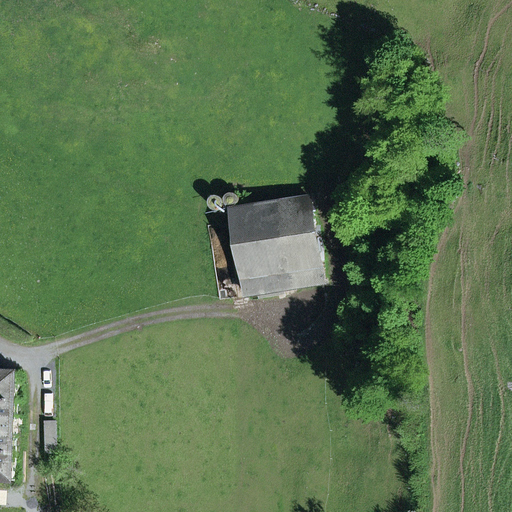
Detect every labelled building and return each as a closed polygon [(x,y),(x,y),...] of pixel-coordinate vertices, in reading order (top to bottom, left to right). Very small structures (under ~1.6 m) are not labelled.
[(229,195),(228,201),(231,206),(237,207),(242,204),(243,199),(240,194),(234,192),(229,195)] [(215,197),(213,202),(215,208),(220,210),(225,208),(228,203),(226,197),(220,195),(215,197)] [(236,210),(249,296),(325,283),(311,197),(236,210)] [(0,480),(16,481),(20,373),(0,371),(0,480)] [(47,423),(48,453),(58,453),(57,422),(47,423)]
